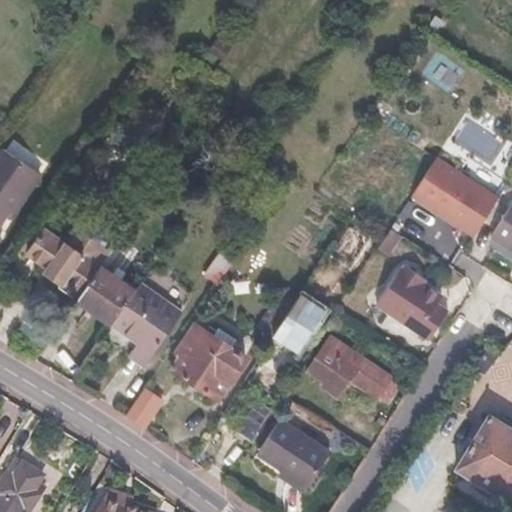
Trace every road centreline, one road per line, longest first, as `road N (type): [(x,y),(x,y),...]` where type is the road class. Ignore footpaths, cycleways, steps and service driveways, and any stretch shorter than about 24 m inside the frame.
road 1 (residential): [(348,511),(491,285)]
road 2 (tertiary): [(222,511),(0,365)]
